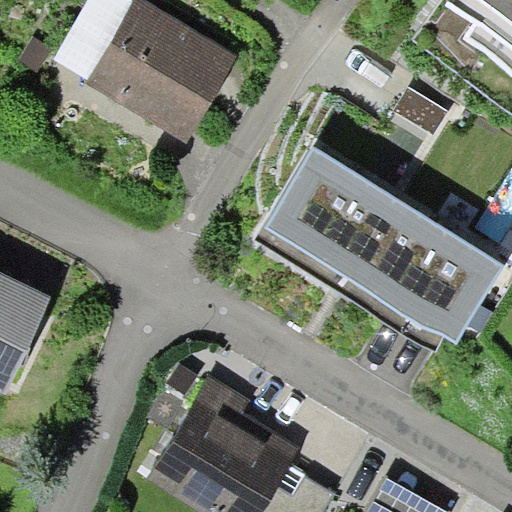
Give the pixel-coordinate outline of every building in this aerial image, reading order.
[(88,0),(54,58),(88,79),(86,82),(187,142),(239,56),(145,0),(88,0)] [(511,0),(447,0),(445,3),(474,23),(464,38),(488,55),(511,75),(511,0)] [(449,112),(409,86),(393,110),(433,136),(449,112)] [(506,265),(314,147),(311,151),(308,149),(253,239),(435,351),(444,336),(457,344),(468,325),(481,333),(494,312),(481,305),(506,265)] [(50,297),(0,273),(0,389),(6,392),(50,297)] [(198,375),(180,362),(167,382),(185,394),(198,375)] [(252,401),(210,375),(146,480),(199,511),(262,511),(290,466),(301,449),(244,414),(252,401)] [(323,511),(334,493),(290,466),(262,511),(323,511)] [(449,511),(386,475),(365,511),(449,511)]
